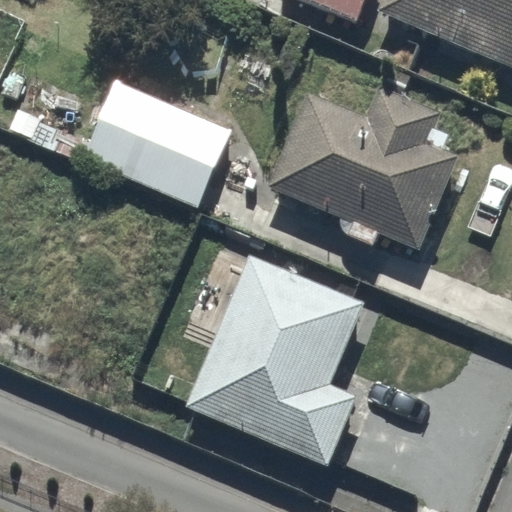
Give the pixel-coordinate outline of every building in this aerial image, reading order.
[(277,0),(276,4),(357,42),(376,0),(277,0)] [(511,0),(391,0),(378,31),(511,87),(511,0)] [(114,98),(82,174),(200,224),(232,148),(114,98)] [(305,112),(265,207),(353,245),(348,257),(370,266),(377,252),(415,268),(455,175),(424,162),(437,132),(382,109),(369,139),(305,112)] [(165,234),(129,219),(107,273),(142,288),(165,234)] [(94,262),(21,233),(0,286),(0,299),(69,326),(94,262)] [(365,324),(247,276),(184,426),(327,485),(354,419),(330,408),(365,324)] [(59,335),(0,308),(0,373),(35,389),(59,335)]
